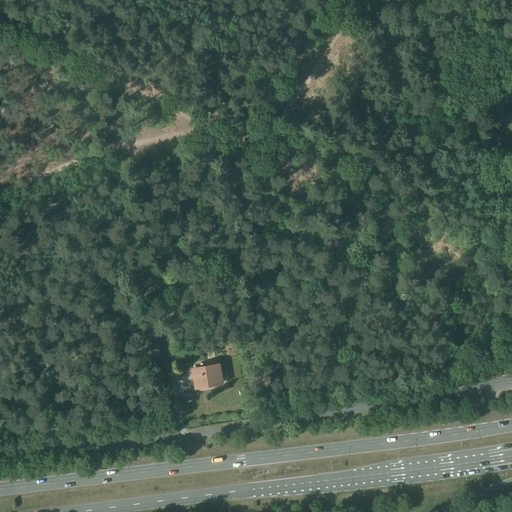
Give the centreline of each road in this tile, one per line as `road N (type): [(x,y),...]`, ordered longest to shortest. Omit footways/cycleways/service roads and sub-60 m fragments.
road 1 (unclassified): [(511,384),(154,443),(0,453)]
road 2 (primary): [(511,424),(0,489)]
road 3 (primary): [(90,511),(511,456)]
road 4 (track): [(511,233),(406,0)]
road 5 (track): [(205,131),(157,103),(0,43)]
road 6 (track): [(263,131),(346,38)]
